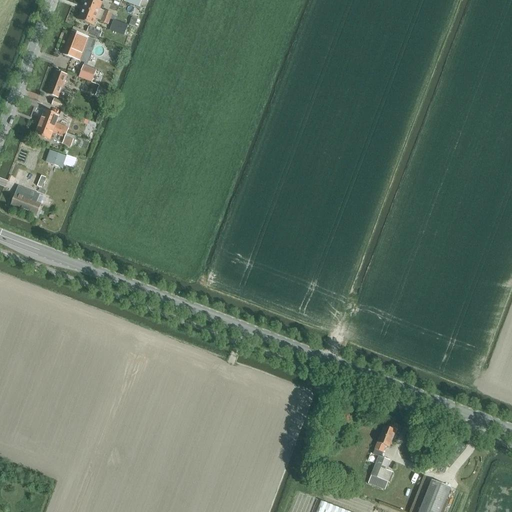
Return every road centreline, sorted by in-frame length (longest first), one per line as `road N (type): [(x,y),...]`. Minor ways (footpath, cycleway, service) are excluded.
road 1 (tertiary): [(511,430),(0,235)]
road 2 (unclassified): [(0,134),(51,0)]
